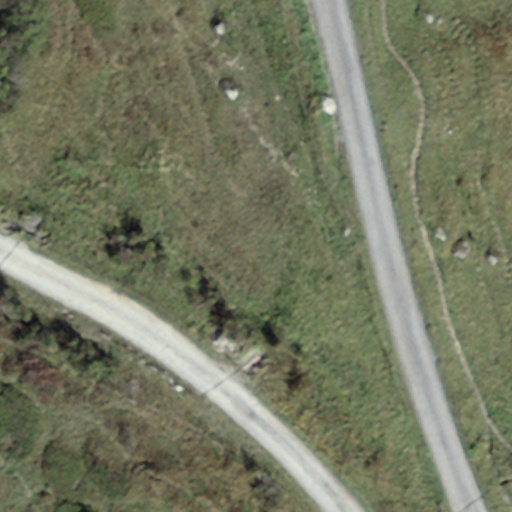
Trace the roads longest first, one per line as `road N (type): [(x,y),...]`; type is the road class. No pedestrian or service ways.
road 1 (track): [(484,511),(432,373),(345,0)]
road 2 (track): [(0,253),(189,360),(352,511)]
